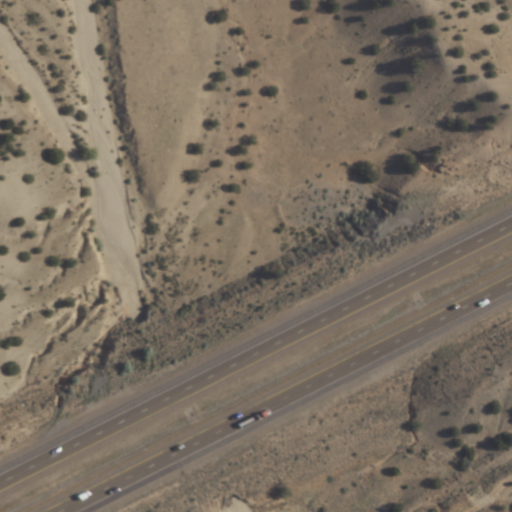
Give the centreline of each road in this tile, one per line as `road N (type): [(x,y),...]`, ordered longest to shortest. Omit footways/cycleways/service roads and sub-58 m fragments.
road 1 (motorway): [(511,230),(0,486)]
road 2 (motorway): [(56,511),(511,284)]
